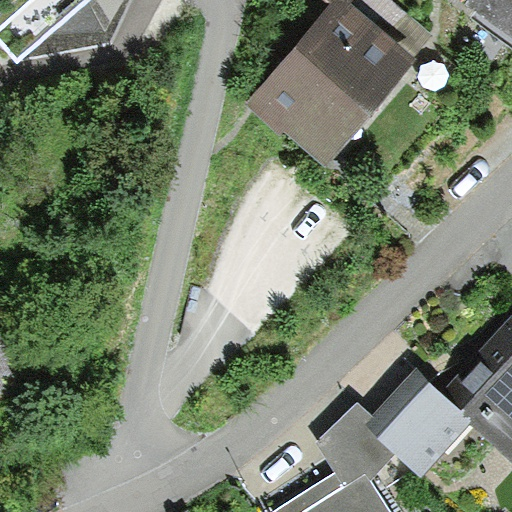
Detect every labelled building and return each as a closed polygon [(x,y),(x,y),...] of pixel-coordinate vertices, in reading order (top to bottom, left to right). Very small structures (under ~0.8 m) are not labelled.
[(81,0),(0,0),(0,41),(16,59),(81,0)] [(332,0),(336,3),(249,107),(326,171),(438,36),(394,0),(332,0)] [(511,0),(475,0),(511,27),(511,0)] [(511,322),(444,395),(419,374),(376,419),(369,412),(327,452),(346,483),(367,471),(396,445),(417,467),(474,407),(511,438),(511,322)] [(0,387),(15,379),(0,350),(0,387)] [(301,511),(393,511),(367,471),(346,483),(301,511)]
